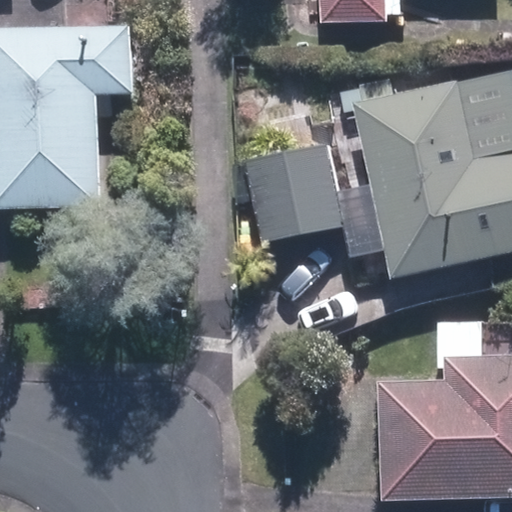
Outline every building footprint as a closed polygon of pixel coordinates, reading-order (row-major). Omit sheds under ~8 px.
[(331,0),(332,23),(396,22),(396,0),(331,0)] [(150,93),(149,25),(2,27),(5,207),(115,205),(113,93),(150,93)] [(511,254),(511,77),(367,106),(383,186),(348,193),(360,255),(395,248),(401,277),(511,254)] [(336,145),(254,161),(270,241),(352,225),(336,145)] [(511,355),(458,356),(459,381),(391,382),(394,499),(511,496),(511,355)]
